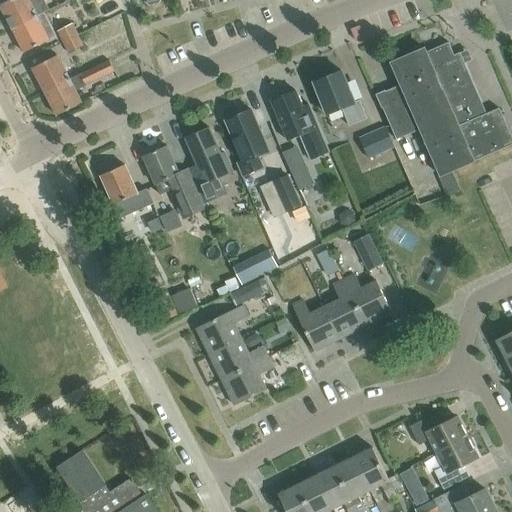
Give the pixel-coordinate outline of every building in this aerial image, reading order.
[(6,0),(0,3),(12,27),(38,14),(43,11),(48,9),(43,0),(6,0)] [(38,14),(12,27),(24,51),(55,35),(43,11),(38,14)] [(57,30),(63,41),(78,33),(73,22),(57,30)] [(63,41),(63,42),(69,53),(84,45),(78,33),(63,41)] [(511,143),(511,135),(499,106),(487,112),(460,51),(454,54),(448,41),(426,51),(424,47),(391,62),(401,83),(376,95),(381,107),(382,107),(396,139),(414,131),(404,109),(411,106),(441,174),(511,143)] [(33,66),(45,90),(70,77),(58,54),(33,66)] [(114,69),(108,58),(70,78),(70,77),(45,90),(57,114),(82,101),(76,89),(87,84),(86,83),(114,69)] [(349,124),(367,117),(360,98),(355,100),(342,69),(314,81),(327,113),(342,107),(349,124)] [(91,92),(93,95),(106,90),(103,82),(95,86),(95,90),(91,92)] [(309,102),(303,105),(297,90),(296,89),(272,99),(284,129),(289,140),(295,137),(301,135),(311,158),(329,150),(321,132),(321,131),(310,105),(309,102)] [(270,150),(252,108),(226,119),(243,160),(238,162),(243,174),(263,166),(258,155),(270,150)] [(368,157),(394,145),(385,125),(359,136),(368,157)] [(186,136),(198,164),(203,174),(193,178),(204,202),(227,192),(220,176),(233,171),(225,151),(221,153),(210,126),(186,136)] [(193,178),(184,182),(167,145),(144,155),(156,183),(159,194),(175,188),(187,216),(206,207),(204,202),(193,178)] [(141,200),(138,192),(139,192),(126,163),(101,174),(114,203),(127,197),(130,204),(141,200)] [(459,189),(452,171),(437,177),(445,195),(459,189)] [(491,186),(508,183),(506,173),(489,177),(491,186)] [(288,174),(274,181),(286,210),(301,204),(288,174)] [(368,233),(365,234),(352,240),(366,270),(382,262),(368,233)] [(333,262),(327,250),(316,256),(322,268),(333,262)] [(241,285),(264,273),(254,255),(232,266),(241,285)] [(354,273),(343,278),(365,324),(391,311),(375,280),(361,287),(354,273)] [(340,297),(324,305),(340,337),(365,324),(343,278),(333,283),(340,297)] [(236,306),(263,292),(257,280),(230,294),(236,306)] [(177,313),(167,291),(154,297),(164,319),(177,313)] [(292,304),(315,350),(340,337),(324,305),(310,312),(303,298),(292,304)] [(197,326),(209,352),(241,337),(233,321),(248,314),(243,304),(197,326)] [(511,330),(497,338),(506,357),(511,354),(511,330)] [(305,334),(284,345),(291,359),(312,348),(305,334)] [(209,352),(222,378),(268,355),(262,345),(248,351),(241,337),(209,352)] [(273,365),(268,355),(222,378),(234,404),(266,388),(258,372),(273,365)] [(430,438),(437,452),(469,435),(458,414),(441,422),(435,412),(410,425),(419,444),(430,438)] [(468,476),(463,465),(480,456),(469,435),(437,452),(444,465),(435,469),(444,487),(468,476)] [(372,446),(353,456),(370,489),(381,483),(388,497),(396,493),(372,446)] [(157,511),(145,492),(141,495),(139,491),(130,477),(109,491),(81,449),(55,466),(81,507),(73,511),(157,511)] [(353,456),(334,465),(357,511),(360,511),(366,509),(359,495),(370,489),(353,456)] [(344,502),(348,511),(357,511),(334,465),(316,474),(333,508),(344,502)] [(316,474),(298,483),(312,511),(324,511),(333,508),(316,474)] [(312,511),(298,483),(279,493),(288,511),(312,511)] [(459,486),(420,505),(414,508),(416,511),(438,511),(441,511),(495,511),(497,511),(486,488),(465,498),(459,486)]
